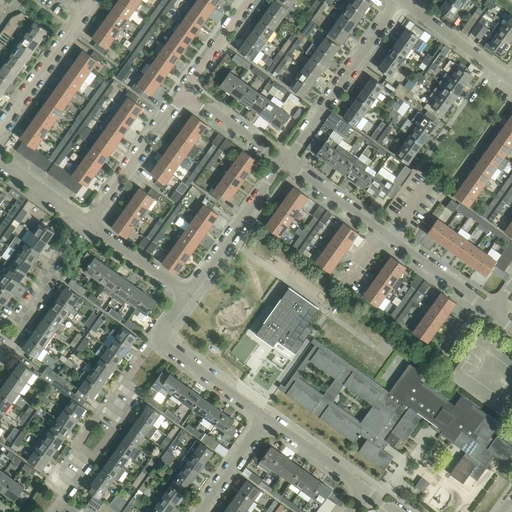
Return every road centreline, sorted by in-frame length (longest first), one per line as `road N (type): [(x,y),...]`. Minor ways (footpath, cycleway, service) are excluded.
road 1 (residential): [(282,162),(398,0)]
road 2 (residential): [(89,224),(183,92)]
road 3 (residential): [(187,293),(282,162)]
road 4 (residential): [(0,354),(83,219)]
road 5 (residential): [(0,126),(83,10)]
road 6 (residential): [(69,490),(139,392),(122,381)]
road 7 (residential): [(69,490),(53,479),(122,381)]
road 8 (residential): [(264,418),(158,339)]
road 9 (residential): [(510,78),(408,5)]
road 10 (residential): [(364,490),(264,418)]
road 11 (residential): [(282,162),(183,92)]
